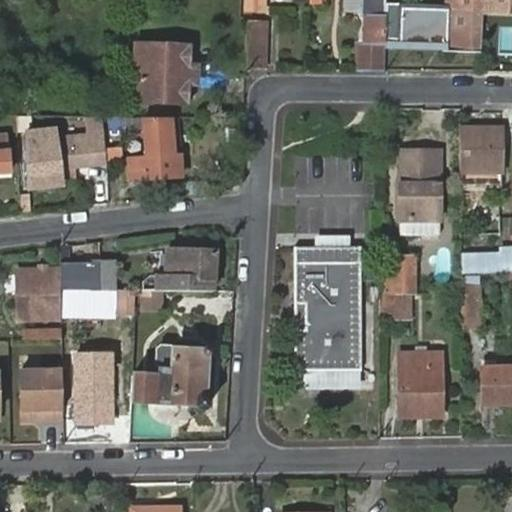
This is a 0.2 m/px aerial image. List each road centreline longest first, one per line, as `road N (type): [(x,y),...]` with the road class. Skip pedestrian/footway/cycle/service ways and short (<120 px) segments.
road 1 (residential): [(257,203),(267,94),(511,93)]
road 2 (residential): [(242,463),(511,459)]
road 3 (residential): [(242,463),(257,203)]
road 4 (residential): [(0,235),(257,203)]
road 5 (residential): [(0,466),(242,463)]
